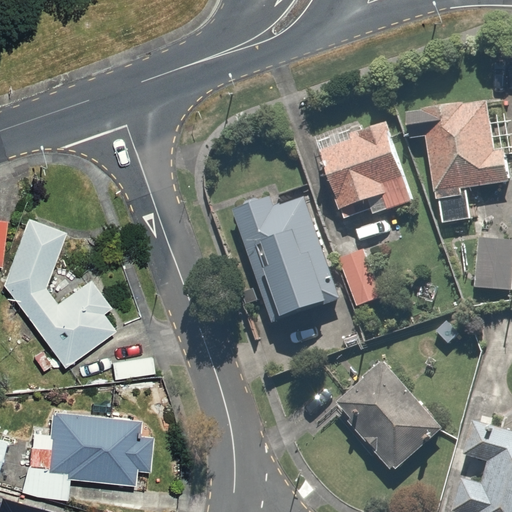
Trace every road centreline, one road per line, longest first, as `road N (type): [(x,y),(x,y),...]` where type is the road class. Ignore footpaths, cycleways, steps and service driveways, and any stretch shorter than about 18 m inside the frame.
road 1 (residential): [(231,511),(235,463),(222,394),(114,91)]
road 2 (residential): [(319,35),(226,70),(162,75)]
road 3 (residential): [(114,91),(0,132)]
